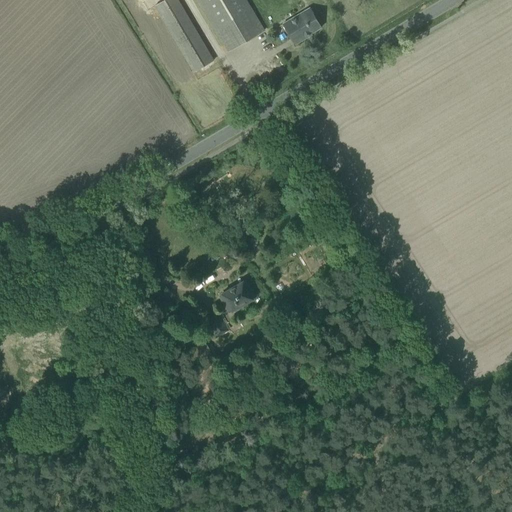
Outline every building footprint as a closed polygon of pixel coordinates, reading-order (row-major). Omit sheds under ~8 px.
[(193,72),(213,60),(177,0),(164,0),(154,6),(193,72)] [(197,0),(228,51),(263,31),(245,0),(197,0)] [(321,27),(311,11),(303,15),(301,12),(292,18),(294,21),(284,27),(295,44),(311,35),(310,33),(321,27)] [(54,255),(44,259),(46,265),(57,260),(54,255)] [(254,297),(245,281),(220,295),(229,312),(246,302),(249,303),(252,301),(253,298),(254,297)] [(227,331),(223,323),(218,314),(207,321),(216,336),(227,331)] [(195,362),(212,353),(206,342),(189,352),(195,362)]
